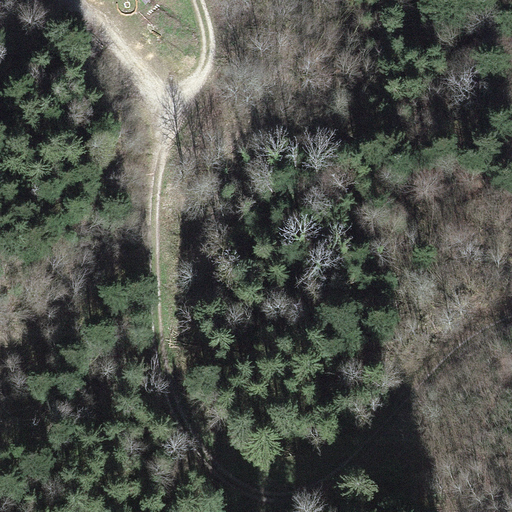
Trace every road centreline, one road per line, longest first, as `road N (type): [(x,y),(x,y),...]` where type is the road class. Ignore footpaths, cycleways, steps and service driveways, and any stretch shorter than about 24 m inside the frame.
road 1 (track): [(179,110),(155,190),(153,306),(164,384),(192,449),(235,488),(293,505),(341,481),(474,339),(511,321)]
road 2 (track): [(179,110),(78,0)]
road 3 (track): [(205,0),(213,49),(179,110)]
